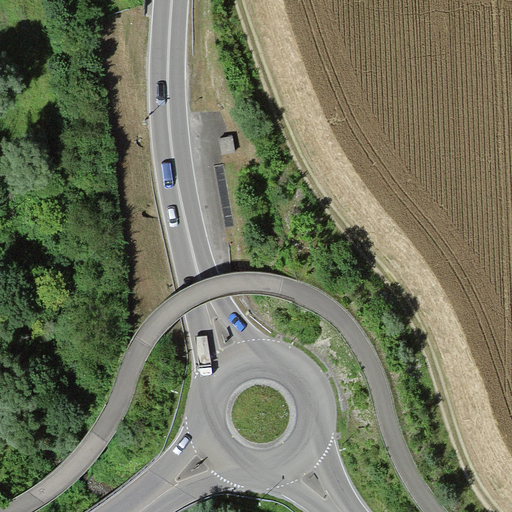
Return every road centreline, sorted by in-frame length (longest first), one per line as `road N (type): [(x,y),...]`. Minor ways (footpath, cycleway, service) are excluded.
road 1 (track): [(243,0),(308,180),(410,315),(488,511)]
road 2 (trunk): [(172,0),(172,145),(197,266),(233,367)]
road 3 (secondary): [(297,458),(319,414),(309,382),(282,362),(233,367)]
